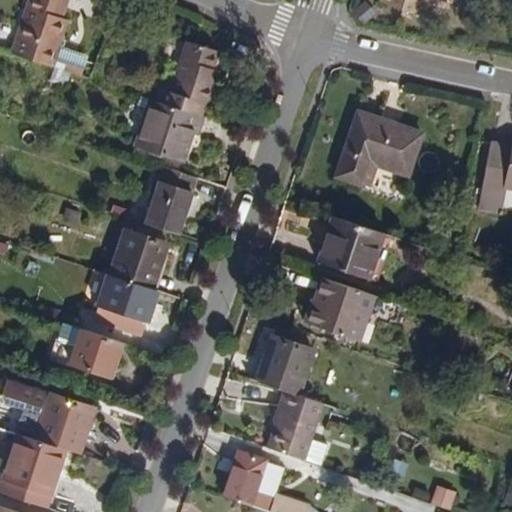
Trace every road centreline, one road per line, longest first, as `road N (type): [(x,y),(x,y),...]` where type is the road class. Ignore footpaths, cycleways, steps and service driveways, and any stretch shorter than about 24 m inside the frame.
road 1 (residential): [(310,36),(150,511)]
road 2 (residential): [(511,84),(310,36)]
